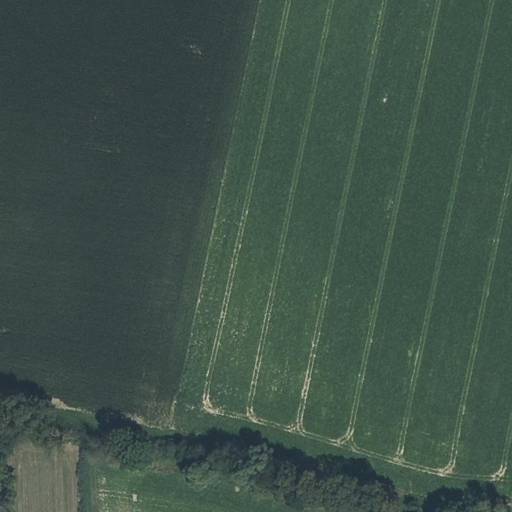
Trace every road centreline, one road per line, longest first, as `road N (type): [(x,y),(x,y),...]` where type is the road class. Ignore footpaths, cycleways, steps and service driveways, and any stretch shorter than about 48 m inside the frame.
road 1 (track): [(511,511),(427,507),(231,443),(0,404)]
road 2 (track): [(98,511),(96,446),(226,463),(376,511)]
